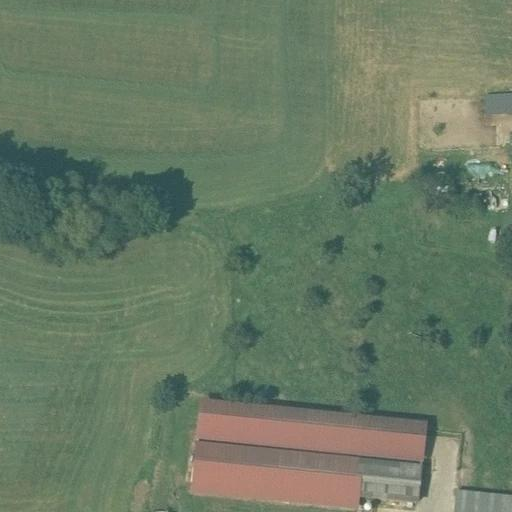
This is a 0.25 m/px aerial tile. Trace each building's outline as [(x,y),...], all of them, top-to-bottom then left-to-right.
[(511,116),(511,95),(485,95),(485,116),(511,116)] [(508,172),(452,175),(454,213),(509,210),(508,172)] [(422,435),(201,413),(193,494),(355,509),(356,499),(359,466),(419,472),(422,435)] [(419,472),(359,466),(356,499),(416,505),(419,472)] [(511,511),(511,501),(455,496),(453,511),(511,511)]
